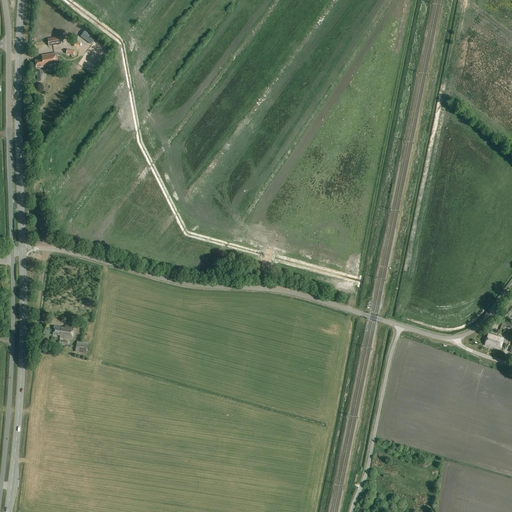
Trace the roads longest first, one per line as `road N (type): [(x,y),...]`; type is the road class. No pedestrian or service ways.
road 1 (unclassified): [(400,325),(277,290),(179,283),(60,250),(22,249)]
road 2 (secondary): [(6,511),(22,249)]
road 3 (secondary): [(22,249),(21,0)]
road 4 (unclassified): [(0,494),(10,419),(11,249)]
road 5 (unclassified): [(11,249),(8,44)]
road 6 (unclassified): [(400,325),(351,511)]
